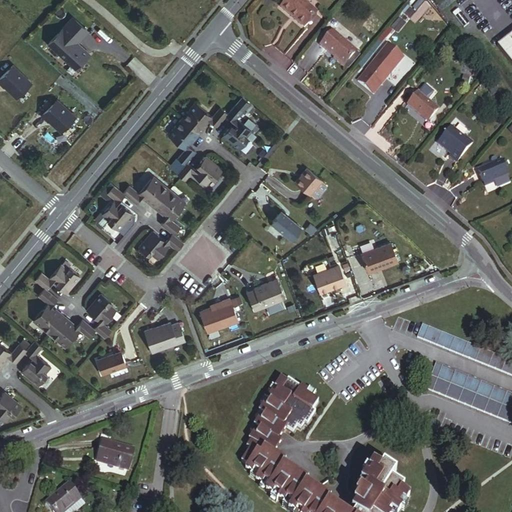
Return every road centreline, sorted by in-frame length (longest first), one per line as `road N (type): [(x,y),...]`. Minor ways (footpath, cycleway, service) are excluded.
road 1 (residential): [(0,451),(483,264)]
road 2 (residential): [(212,30),(483,264)]
road 3 (residential): [(251,175),(157,291),(61,212)]
road 4 (residential): [(61,212),(212,30)]
road 5 (track): [(193,54),(174,46),(157,53),(85,0)]
